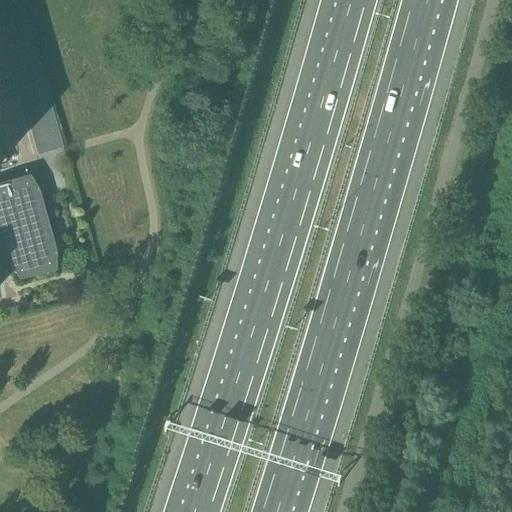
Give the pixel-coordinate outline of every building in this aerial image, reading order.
[(0,15),(23,9),(20,0),(7,0),(0,2),(0,15)] [(23,9),(0,15),(0,24),(1,27),(26,20),(23,9)] [(29,32),(26,20),(1,27),(4,39),(29,32)] [(7,50),(32,43),(29,32),(4,39),(7,50)] [(36,55),(32,43),(7,50),(10,62),(36,55)] [(36,55),(10,62),(14,74),(39,67),(36,55)] [(42,78),(39,67),(14,74),(17,85),(42,78)] [(42,78),(17,85),(20,97),(45,90),(42,78)] [(49,101),(45,90),(20,97),(23,108),(49,101)] [(49,101),(23,108),(27,120),(52,113),(49,101)] [(55,124),(52,113),(27,120),(30,132),(55,124)] [(55,124),(30,132),(33,143),(58,136),(55,124)] [(62,148),(58,136),(33,143),(36,155),(62,148)] [(0,267),(10,265),(19,279),(55,270),(55,253),(53,252),(36,192),(38,190),(28,176),(0,183),(0,164),(6,163),(0,141),(0,267)]
